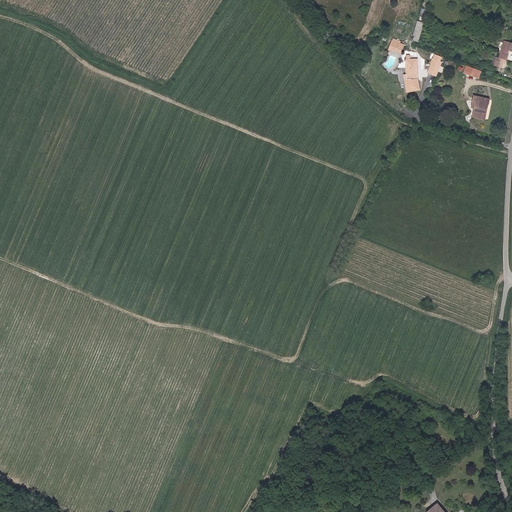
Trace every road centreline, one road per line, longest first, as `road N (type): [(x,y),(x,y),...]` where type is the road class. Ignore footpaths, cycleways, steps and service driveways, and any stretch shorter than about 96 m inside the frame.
road 1 (track): [(0,257),(160,325),(194,327),(294,358),(400,120)]
road 2 (track): [(0,16),(51,35),(98,69),(371,182)]
road 3 (track): [(293,0),(402,122),(511,153)]
road 4 (unclassified): [(508,279),(494,428),(511,507)]
road 5 (unclassified): [(511,156),(508,279)]
